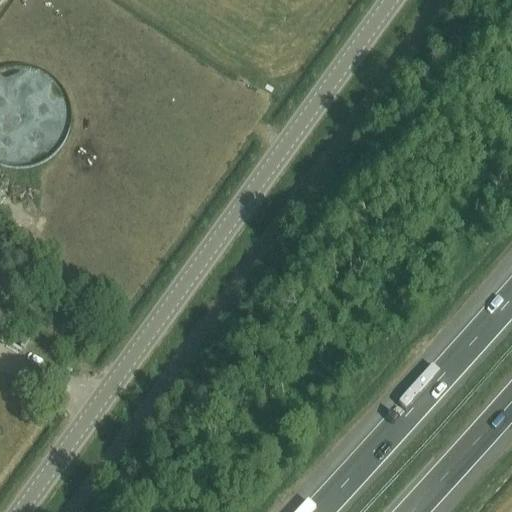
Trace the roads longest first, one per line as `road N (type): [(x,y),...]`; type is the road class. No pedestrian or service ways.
road 1 (tertiary): [(19,511),(390,0)]
road 2 (motorway): [(511,295),(317,511)]
road 3 (motorway): [(411,511),(511,401)]
